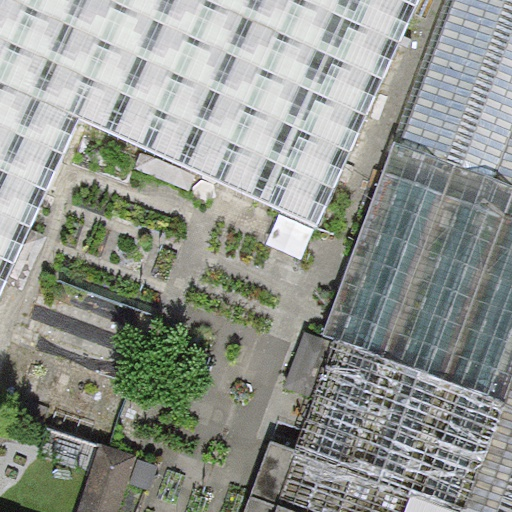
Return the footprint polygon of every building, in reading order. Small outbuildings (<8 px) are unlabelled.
[(0,0),(0,278),(71,122),(299,225),(400,0),(0,0)] [(511,0),(452,0),(393,157),(450,179),(488,193),(511,127),(511,0)] [(511,127),(488,193),(511,201),(511,127)] [(450,179),(393,157),(318,357),(333,362),(375,378),(450,179)] [(488,193),(450,179),(375,378),(436,401),(511,201),(488,193)] [(511,201),(436,401),(500,425),(511,392),(511,201)] [(375,378),(333,362),(294,464),(275,511),(466,511),(500,425),(436,401),(375,378)] [(511,511),(511,392),(500,425),(466,511),(511,511)] [(74,511),(120,511),(132,478),(172,491),(182,461),(10,404),(1,428),(93,458),(74,511)] [(275,511),(294,464),(267,454),(244,511),(275,511)]
